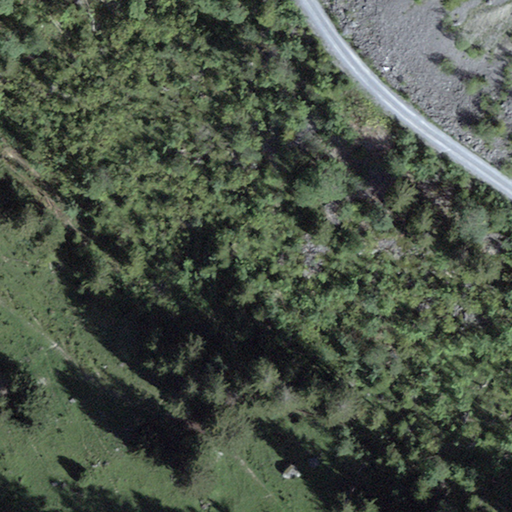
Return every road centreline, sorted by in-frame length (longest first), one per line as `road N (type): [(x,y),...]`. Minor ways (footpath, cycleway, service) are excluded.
road 1 (track): [(283,511),(209,439),(96,382),(0,304)]
road 2 (track): [(511,189),(407,122),(304,0)]
